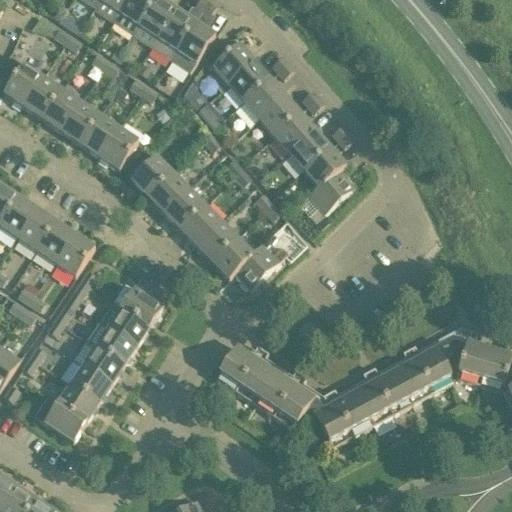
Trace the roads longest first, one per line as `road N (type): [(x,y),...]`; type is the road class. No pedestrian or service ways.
road 1 (residential): [(222,325),(262,315),(400,180),(233,0)]
road 2 (residential): [(0,129),(113,205),(222,325)]
road 3 (residential): [(171,425),(98,503),(72,497),(0,449)]
road 4 (secondary): [(511,141),(406,0)]
road 5 (residential): [(273,511),(255,484),(171,425)]
